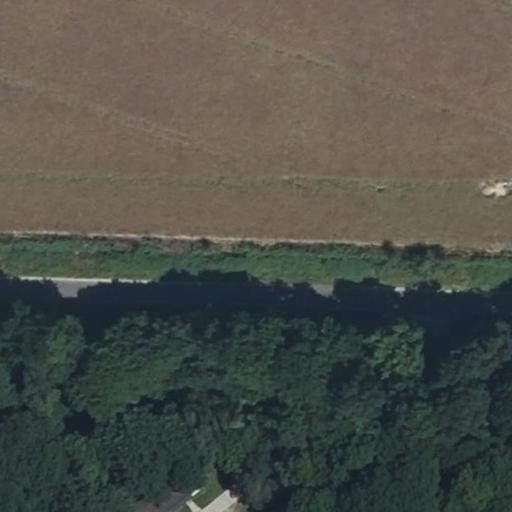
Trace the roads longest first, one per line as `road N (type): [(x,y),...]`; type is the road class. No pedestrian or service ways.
road 1 (tertiary): [(511,302),(0,282)]
road 2 (track): [(276,498),(511,331)]
